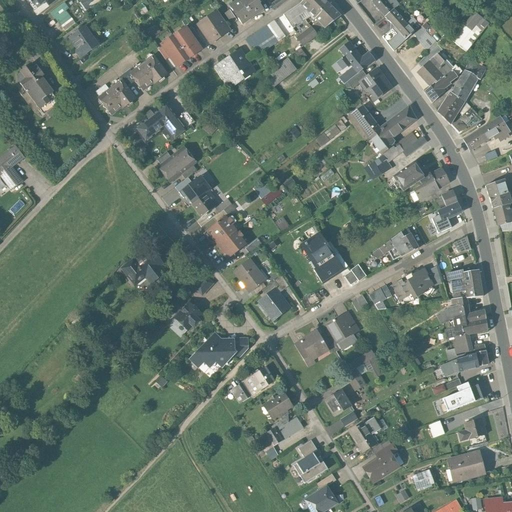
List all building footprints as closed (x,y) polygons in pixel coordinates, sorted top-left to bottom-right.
[(51,0),(29,0),(37,11),(45,4),(51,0)] [(51,0),(45,4),(49,9),(59,1),(59,0),(51,0)] [(108,0),(82,0),(79,3),(90,15),(108,0)] [(253,17),(240,0),(239,0),(230,7),(243,24),(253,17)] [(263,10),(255,0),(240,0),(253,17),(263,10)] [(329,5),(324,0),(306,0),(300,6),(286,16),(293,26),(295,25),(297,28),(299,26),(312,17),(314,18),(329,5)] [(354,0),(357,3),(361,0),(373,0),(374,0),(372,2),(385,18),(394,10),(387,1),(385,0),(354,0)] [(394,0),(388,0),(387,1),(394,10),(399,6),(394,0)] [(50,15),(66,36),(77,28),(66,13),(69,10),(64,5),(50,15)] [(340,17),(329,5),(314,18),(325,30),(327,28),(334,22),(340,17)] [(237,20),(230,9),(224,13),(232,23),(237,20)] [(394,10),(385,18),(398,34),(404,42),(414,33),(411,29),(407,25),(394,10)] [(216,12),(197,26),(210,45),(229,31),(216,12)] [(488,25),(474,14),(452,42),(465,52),(488,25)] [(290,27),(283,17),(267,28),(277,44),(286,38),(284,35),(292,30),(290,27)] [(413,19),(407,25),(411,29),(417,23),(413,19)] [(337,26),(334,22),(327,28),(329,32),(337,26)] [(413,36),(418,41),(426,34),(423,31),(428,27),(426,25),(413,36)] [(100,48),(86,28),(68,42),(73,49),(71,50),(80,62),(100,48)] [(188,31),(186,28),(174,38),(188,58),(201,49),(195,40),(188,31)] [(199,38),(192,28),(188,31),(195,40),(199,38)] [(277,44),(267,28),(246,42),(251,50),(254,48),(260,56),(277,44)] [(318,37),(312,29),(298,40),(303,47),(318,37)] [(404,42),(398,34),(388,43),(395,52),(404,42)] [(418,41),(429,53),(437,46),(426,34),(418,41)] [(21,46),(5,36),(0,44),(0,50),(13,58),(21,46)] [(188,58),(174,38),(160,47),(162,49),(169,59),(175,68),(188,58)] [(361,59),(350,44),(339,52),(344,59),(349,66),(351,69),(357,76),(362,72),(374,63),(367,54),(361,59)] [(419,63),(423,67),(438,53),(441,50),(437,46),(429,53),(419,63)] [(169,59),(162,49),(158,52),(165,61),(169,59)] [(256,73),(241,51),(214,69),(229,91),(256,73)] [(416,74),(430,88),(434,84),(435,84),(443,78),(451,71),(453,69),(438,53),(423,67),(416,74)] [(166,75),(151,57),(138,68),(140,70),(131,78),(137,85),(144,93),(166,75)] [(349,66),(344,59),(337,64),(343,71),(349,66)] [(298,72),(288,60),(266,78),(276,90),(298,72)] [(36,71),(32,66),(23,74),(27,78),(20,84),(28,94),(24,97),(36,112),(49,102),(46,97),(53,92),(43,80),(46,78),(39,69),(36,71)] [(357,76),(351,69),(339,78),(344,85),(357,76)] [(373,102),(392,89),(379,70),(367,79),(360,84),(373,102)] [(451,71),(443,78),(448,84),(449,84),(451,82),(457,77),(453,72),(452,73),(451,71)] [(465,71),(452,93),(465,103),(478,79),(465,71)] [(357,76),(344,85),(347,89),(350,86),(352,88),(353,88),(360,84),(367,79),(362,72),(357,76)] [(131,78),(128,74),(124,78),(132,89),(137,85),(131,78)] [(124,78),(119,82),(121,84),(128,92),(132,89),(124,78)] [(434,84),(430,88),(424,92),(432,102),(445,92),(444,90),(450,85),(449,84),(448,84),(443,78),(435,84),(434,84)] [(128,92),(121,84),(119,82),(106,93),(108,96),(99,103),(111,118),(134,100),(128,92)] [(452,93),(450,92),(438,111),(437,112),(451,124),(452,122),(459,112),(465,103),(452,93)] [(473,110),(465,103),(459,112),(464,117),(473,110)] [(351,116),(370,139),(381,130),(362,107),(351,116)] [(403,133),(416,122),(409,108),(394,120),(403,133)] [(149,121),(137,131),(138,133),(146,143),(147,144),(165,131),(174,143),(185,134),(182,131),(186,128),(179,120),(176,122),(165,109),(154,117),(151,113),(146,117),(149,121)] [(460,119),(468,129),(480,122),(481,121),(473,110),(464,117),(460,119)] [(499,134),(493,137),(496,141),(499,139),(500,141),(509,136),(508,134),(510,132),(500,116),(491,122),(499,134)] [(210,119),(202,128),(210,135),(218,127),(210,119)] [(452,122),(451,124),(459,134),(468,129),(460,119),(455,124),(452,122)] [(403,133),(394,120),(381,130),(370,139),(382,155),(395,146),(397,144),(393,140),(403,133)] [(346,127),(340,121),(316,141),(321,147),(346,127)] [(491,122),(478,129),(486,142),(493,137),(499,134),(491,122)] [(300,133),(294,127),(287,133),(293,139),(300,133)] [(463,139),(471,151),(486,142),(478,129),(463,139)] [(138,133),(133,137),(141,147),(146,143),(138,133)] [(412,133),(398,144),(403,151),(417,141),(412,133)] [(403,151),(402,152),(407,157),(427,142),(423,136),(417,141),(403,151)] [(386,160),(388,163),(402,152),(403,151),(398,144),(397,144),(395,146),(382,155),(386,160)] [(14,149),(10,152),(19,164),(23,161),(14,149)] [(189,156),(183,149),(171,158),(162,166),(158,169),(164,176),(189,156)] [(488,161),(495,158),(492,151),(485,154),(488,161)] [(10,152),(0,160),(0,180),(1,180),(13,195),(24,186),(12,170),(19,164),(10,152)] [(167,153),(158,160),(162,166),(171,158),(167,153)] [(382,155),(373,162),(376,167),(386,160),(382,155)] [(195,164),(189,156),(164,176),(170,184),(181,175),(191,167),(195,164)] [(388,163),(386,160),(376,167),(381,175),(391,168),(388,163)] [(376,167),(373,162),(363,168),(370,180),(371,179),(372,181),(381,175),(376,167)] [(420,183),(424,180),(423,178),(414,165),(408,169),(397,177),(394,178),(404,193),(420,183)] [(191,167),(181,175),(185,180),(196,172),(191,167)] [(450,185),(442,171),(431,177),(440,191),(450,185)] [(185,182),(190,187),(196,182),(200,180),(196,174),(185,182)] [(423,178),(424,180),(420,183),(423,188),(413,194),(419,203),(440,191),(431,177),(430,174),(423,178)] [(485,186),(493,208),(511,202),(511,199),(511,197),(505,180),(485,186)] [(190,187),(182,193),(191,205),(206,194),(196,182),(190,187)] [(282,195),(278,189),(262,201),(267,207),(282,195)] [(442,198),(447,208),(458,204),(453,192),(442,197),(442,198)] [(215,206),(206,194),(191,205),(201,217),(215,206)] [(447,208),(442,198),(435,201),(439,212),(447,208)] [(227,200),(216,209),(220,214),(222,213),(231,205),(227,200)] [(511,202),(493,208),(498,227),(511,223),(511,202)] [(439,212),(437,212),(441,222),(462,214),(458,204),(447,208),(439,212)] [(437,211),(423,217),(428,228),(441,222),(437,212),(437,211)] [(220,214),(213,220),(217,224),(226,217),(222,213),(220,214)] [(236,230),(226,217),(217,224),(206,233),(216,246),(236,230)] [(413,225),(417,233),(428,228),(423,217),(413,225)] [(281,219),(276,223),(282,231),(287,227),(281,219)] [(248,245),(236,230),(216,246),(228,261),(248,245)] [(403,239),(400,233),(390,241),(394,248),(400,259),(418,248),(410,235),(403,239)] [(335,259),(319,234),(301,246),(316,269),(315,270),(325,286),(342,275),(332,261),(335,259)] [(468,238),(452,246),(456,255),(461,252),(471,250),(468,238)] [(256,240),(246,248),(249,253),(260,245),(256,240)] [(277,241),(269,247),(272,252),(281,246),(277,241)] [(394,248),(390,241),(373,254),(377,260),(394,248)] [(142,257),(122,272),(133,286),(144,277),(151,287),(164,276),(160,272),(162,270),(158,266),(162,262),(154,252),(144,260),(142,257)] [(265,281),(249,260),(232,273),(240,283),(238,285),(241,289),(243,288),(248,294),(252,291),(262,283),(265,281)] [(350,271),(351,272),(358,282),(366,277),(358,266),(350,271)] [(433,275),(428,277),(433,287),(442,282),(443,282),(438,267),(431,270),(433,275)] [(425,270),(414,276),(423,292),(433,287),(428,277),(425,270)] [(351,272),(345,276),(351,285),(357,281),(351,272)] [(464,272),(449,274),(452,295),(454,295),(455,300),(467,298),(468,299),(482,297),(478,272),(469,274),(470,280),(466,281),(464,272)] [(423,292),(414,276),(413,277),(412,275),(403,279),(404,281),(390,288),(398,303),(411,297),(413,301),(418,298),(422,296),(421,293),(423,292)] [(275,288),(279,293),(288,286),(281,276),(266,288),(262,290),(266,294),(275,288)] [(213,285),(205,277),(194,289),(202,297),(213,285)] [(262,283),(252,291),(256,296),(262,290),(266,288),(262,283)] [(391,296),(386,287),(370,295),(375,304),(391,296)] [(279,293),(275,288),(266,294),(256,302),(267,316),(268,316),(273,322),(291,309),(279,293)] [(367,307),(362,297),(353,302),(358,312),(367,307)] [(453,319),(469,314),(468,299),(467,298),(455,300),(453,301),(454,307),(447,309),(447,310),(450,320),(453,319)] [(204,317),(190,304),(174,320),(187,333),(204,317)] [(450,320),(447,310),(443,312),(437,316),(441,324),(450,320)] [(462,329),(474,327),(476,334),(488,332),(484,311),(469,314),(453,319),(455,327),(452,328),(446,330),(448,340),(453,341),(455,337),(462,329)] [(360,333),(348,315),(327,328),(339,346),(345,352),(357,344),(353,338),(360,333)] [(466,353),(473,351),(472,347),(469,335),(476,334),(474,327),(462,329),(455,337),(453,341),(455,349),(456,355),(466,353)] [(330,355),(317,333),(294,347),(308,369),(330,355)] [(215,335),(191,360),(198,367),(204,362),(210,368),(216,362),(227,372),(249,350),(248,340),(220,340),(215,335)] [(485,345),(474,347),(476,351),(476,354),(486,352),(485,345)] [(456,355),(455,349),(447,352),(449,363),(453,361),(456,361),(458,360),(457,357),(456,355)] [(480,368),(479,366),(476,354),(476,351),(473,351),(466,353),(466,355),(457,357),(458,360),(456,361),(459,373),(480,368)] [(489,364),(486,352),(476,354),(479,366),(489,364)] [(342,371),(354,392),(366,385),(360,377),(370,371),(375,379),(383,374),(370,353),(342,371)] [(459,373),(456,361),(453,361),(449,363),(441,367),(445,378),(459,373)] [(274,382),(266,369),(242,384),(250,397),(274,382)] [(446,384),(448,390),(456,387),(455,387),(460,385),(458,379),(446,384)] [(458,392),(441,399),(448,414),(485,399),(478,383),(471,386),(469,381),(460,385),(455,387),(456,387),(458,392)] [(250,397),(242,384),(231,391),(239,404),(250,397)] [(445,391),(443,385),(434,389),(437,395),(445,391)] [(351,407),(342,392),(326,401),(336,416),(351,407)] [(291,408),(282,393),(263,406),(272,420),(279,416),(287,410),(291,408)] [(287,410),(279,416),(282,421),(285,419),(288,423),(287,410)] [(357,420),(353,413),(341,420),(345,427),(357,420)] [(302,429),(296,419),(288,423),(285,419),(282,421),(273,427),(274,429),(266,434),(274,447),(302,429)] [(374,419),(364,426),(370,436),(380,430),(374,419)] [(488,436),(483,419),(464,424),(466,432),(459,434),(461,443),(488,436)] [(439,422),(427,427),(432,439),(444,434),(439,422)] [(362,423),(347,433),(360,453),(376,443),(370,436),(364,426),(362,423)] [(274,447),(266,434),(257,439),(265,452),(266,451),(274,447)] [(299,451),(305,461),(313,455),(317,453),(310,443),(299,451)] [(378,461),(389,454),(383,446),(373,453),(378,461)] [(279,455),(274,447),(266,451),(271,459),(279,455)] [(485,474),(479,452),(448,460),(454,483),(485,474)] [(398,469),(389,454),(378,461),(363,470),(373,485),(398,469)] [(327,470),(320,459),(317,461),(313,455),(305,461),(296,466),(302,476),(300,478),(305,485),(327,470)] [(435,485),(429,471),(412,478),(417,492),(435,485)] [(332,474),(322,479),(325,484),(335,479),(332,474)] [(330,493),(327,488),(304,503),(309,511),(328,511),(330,511),(338,506),(330,493)] [(404,493),(396,498),(400,504),(408,499),(404,493)] [(502,498),(485,500),(485,511),(511,511),(511,503),(503,504),(502,498)] [(472,505),(473,511),(481,510),(480,499),(469,500),(469,505),(472,505)] [(459,511),(454,502),(437,511),(459,511)]
